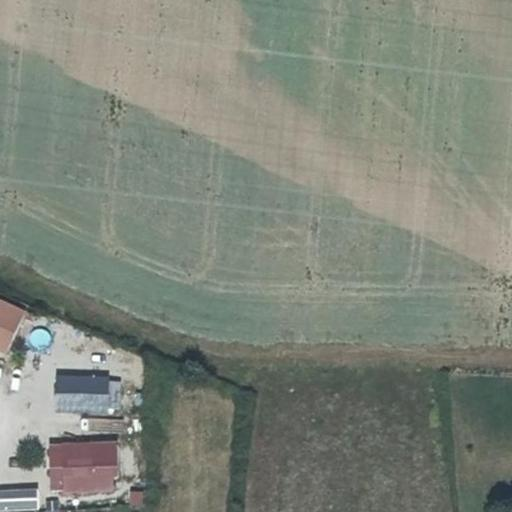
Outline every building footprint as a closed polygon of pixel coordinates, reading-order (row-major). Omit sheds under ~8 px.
[(24,313),(0,301),(0,340),(9,345),(24,313)] [(108,383),(97,383),(97,381),(59,380),(58,412),(107,414),(108,383)] [(113,491),(112,476),(118,476),(117,447),(66,448),(67,479),(52,479),(52,490),(67,490),(67,492),(113,491)] [(67,479),(66,448),(51,448),(52,479),(67,479)] [(36,491),(0,492),(0,511),(37,510),(36,491)]
